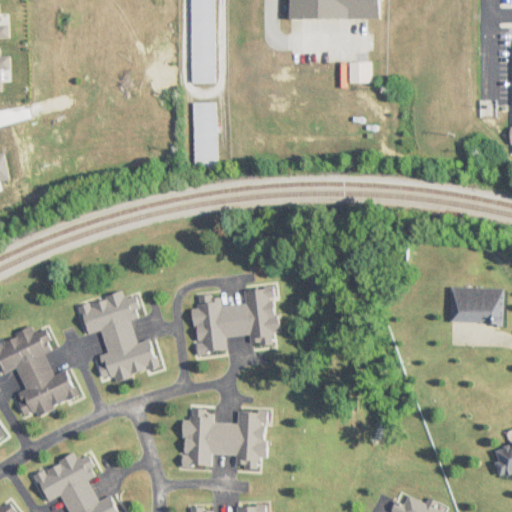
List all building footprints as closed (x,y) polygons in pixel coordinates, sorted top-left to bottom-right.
[(218,0),(194,0),(194,83),(218,83),(218,0)] [(218,102),(195,102),(195,168),(218,168),(218,102)] [(199,355),(229,352),(228,337),(253,335),(254,348),(277,346),(276,333),(281,332),(277,287),(246,289),(247,304),(224,306),(223,295),(200,297),(201,306),(195,306),(199,355)] [(504,287),(453,287),(453,323),(504,323),(504,287)] [(162,368),(154,338),(140,342),(134,320),(144,317),(138,294),(126,297),(125,292),(81,304),(89,334),(103,330),(109,353),(99,356),(105,378),(116,375),(117,380),(162,368)] [(82,397),(69,368),(56,374),(46,352),(55,349),(46,328),(37,332),(35,327),(0,342),(0,362),(4,373),(18,367),(28,390),(17,394),(26,416),(39,410),(40,415),(82,397)] [(241,410),(240,423),(217,423),(217,410),(195,409),(195,418),(186,418),(185,466),(214,467),(214,455),(239,455),(239,468),(261,469),(261,459),(269,459),(270,411),(241,410)] [(121,511),(113,494),(100,501),(90,479),(99,475),(90,456),(82,459),(79,453),(36,474),(50,503),(63,496),(71,511),(121,511)] [(447,511),(439,508),(442,502),(430,497),(427,502),(410,494),(405,503),(398,499),(392,511),(394,511),(447,511)] [(0,511),(18,511),(11,501),(4,507),(0,502),(0,511)]
